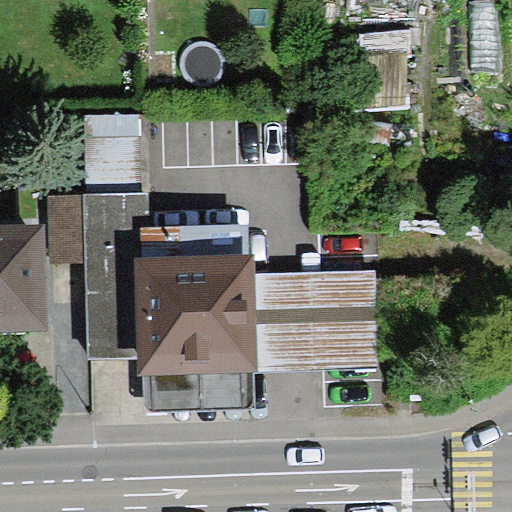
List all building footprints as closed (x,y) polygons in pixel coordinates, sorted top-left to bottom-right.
[(384,103),(415,101),(413,55),(383,56),(384,103)] [(76,207),(77,272),(79,367),(134,366),(131,242),(129,144),(75,146),(76,207)] [(29,247),(29,273),(77,272),(76,207),(28,208),(29,247)] [(243,401),(243,381),(369,378),(367,281),(241,284),(240,239),(131,242),(134,366),(135,404),(243,401)] [(0,349),(31,348),(29,273),(29,247),(0,248),(0,349)]
